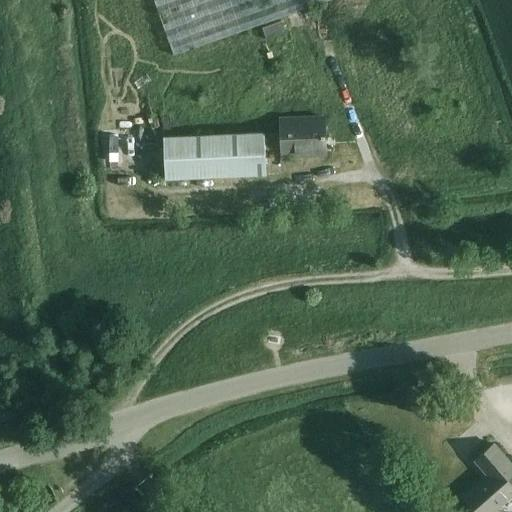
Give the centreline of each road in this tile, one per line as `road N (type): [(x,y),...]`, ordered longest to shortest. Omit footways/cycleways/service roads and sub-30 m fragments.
road 1 (unclassified): [(511,338),(237,385),(0,461)]
road 2 (track): [(5,0),(53,448)]
